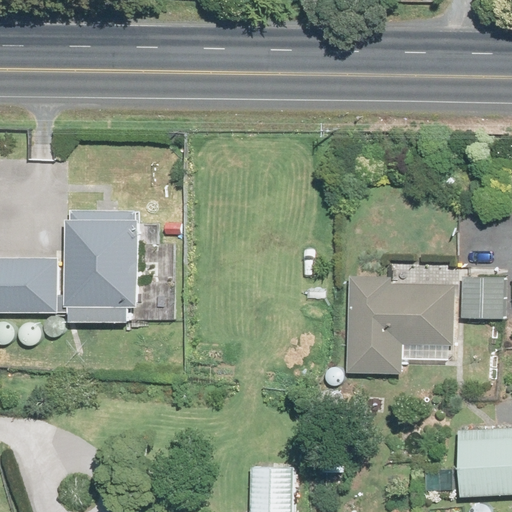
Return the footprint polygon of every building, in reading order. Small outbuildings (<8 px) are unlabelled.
[(65,130),(34,129),(32,165),(63,166),(65,130)] [(139,323),(140,217),(76,216),(76,259),(0,257),(0,343),(47,344),(47,338),(65,338),(65,322),(139,323)] [(509,319),(510,278),(470,277),(469,318),(509,319)] [(462,286),(358,281),(354,372),(409,374),(410,359),(439,360),(440,346),(459,347),(462,286)] [(467,465),(433,465),(433,491),(467,491),(467,496),(511,495),(511,430),(467,431),(467,465)] [(357,459),(330,457),(328,485),(355,487),(357,459)] [(297,511),(298,469),(258,469),(257,511),(297,511)]
